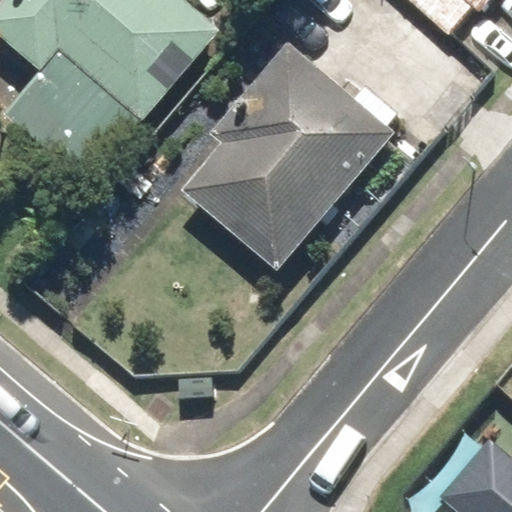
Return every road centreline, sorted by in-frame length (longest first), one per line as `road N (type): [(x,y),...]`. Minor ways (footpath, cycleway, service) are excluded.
road 1 (residential): [(511,215),(261,511)]
road 2 (secondary): [(0,418),(110,511)]
